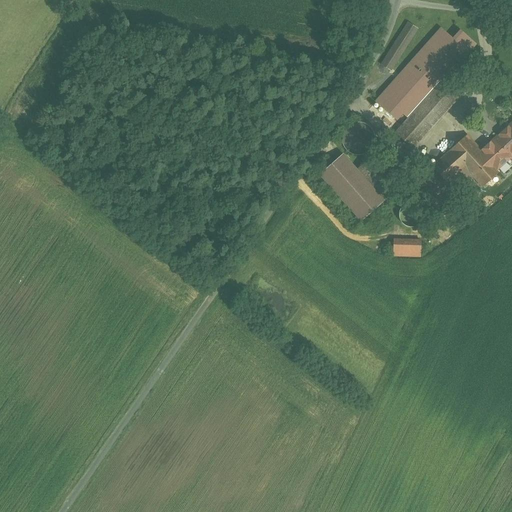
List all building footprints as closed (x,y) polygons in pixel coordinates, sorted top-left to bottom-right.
[(408,23),(381,65),(391,71),(417,29),(408,23)] [(438,27),(371,102),(394,121),(400,114),(405,119),(472,43),(456,29),(449,37),(438,27)] [(441,82),(395,133),(413,148),(458,98),(441,82)] [(508,158),(511,154),(511,123),(493,141),(498,146),(508,158)] [(341,147),(352,150),(355,137),(344,134),(341,147)] [(466,135),(431,166),(455,193),(473,177),(482,187),(499,172),(497,170),(510,159),(508,158),(498,146),(486,157),(466,135)] [(343,155),(320,175),(361,220),(400,185),(373,155),(357,170),(343,155)] [(390,239),(389,257),(419,258),(419,239),(390,239)]
